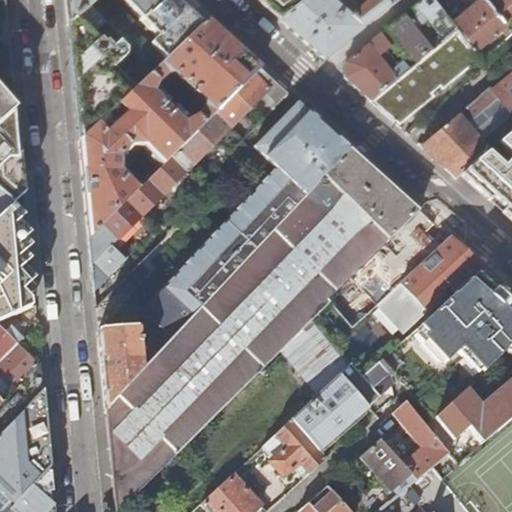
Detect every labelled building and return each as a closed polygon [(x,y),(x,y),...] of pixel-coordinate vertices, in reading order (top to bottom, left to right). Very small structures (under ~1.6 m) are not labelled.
[(0,0),(0,122),(15,109),(13,81),(10,51),(7,20),(4,0),(0,0)] [(65,0),(68,26),(95,0),(65,0)] [(95,0),(68,26),(70,52),(79,142),(97,125),(117,106),(202,26),(182,8),(172,0),(95,0)] [(263,0),(272,8),(284,18),(308,0),(263,0)] [(363,0),(367,4),(350,18),(328,0),(308,0),(284,18),(280,21),(300,39),(324,60),(344,43),(389,7),(383,0),(363,0)] [(447,19),(435,4),(432,0),(422,0),(410,10),(403,16),(433,52),(457,32),(447,19)] [(451,15),(447,19),(457,32),(480,63),(492,52),(487,45),(507,27),(485,0),(484,0),(457,22),(451,15)] [(511,0),(485,0),(507,27),(511,33),(511,0)] [(403,16),(387,28),(403,46),(410,55),(418,65),(433,52),(403,16)] [(159,168),(169,159),(214,114),(258,70),(226,41),(206,23),(202,26),(117,106),(125,115),(105,133),(97,125),(79,142),(80,157),(84,199),(88,239),(124,203),(136,191),(120,174),(120,161),(130,151),(142,151),(159,168)] [(399,49),(403,46),(387,28),(383,31),(399,49)] [(418,65),(372,104),(384,115),(399,128),(480,63),(457,32),(433,52),(418,65)] [(372,104),(418,65),(410,55),(398,65),(392,57),(388,60),(383,53),(379,56),(376,53),(387,44),(380,34),(344,63),(343,78),(359,92),(372,104)] [(258,70),(214,114),(229,129),(242,116),(263,94),(276,106),(287,96),(268,78),(258,70)] [(511,72),(420,147),(440,165),(455,178),(459,174),(511,131),(511,72)] [(18,143),(15,109),(0,122),(0,214),(10,205),(23,194),(22,185),(18,143)] [(211,148),(229,129),(214,114),(169,159),(185,174),(188,173),(191,170),(191,167),(211,148)] [(170,340),(348,151),(332,136),(310,116),(265,163),(275,173),(141,314),(170,340)] [(238,125),(245,119),(242,116),(229,129),(232,132),(238,125)] [(229,153),(241,141),(232,132),(229,129),(211,148),(215,151),(221,147),(229,153)] [(511,131),(459,174),(478,192),(492,204),(495,200),(499,204),(511,193),(511,131)] [(251,150),(214,188),(228,201),(265,163),(251,150)] [(368,168),(348,151),(170,340),(141,371),(104,410),(106,432),(111,481),(114,511),(118,511),(277,351),(309,320),(327,302),(416,212),(398,196),(368,168)] [(169,159),(159,168),(136,191),(124,203),(140,218),(158,200),(179,180),(181,181),(184,178),(184,176),(185,174),(169,159)] [(511,193),(499,204),(509,212),(505,216),(511,222),(511,193)] [(145,223),(140,218),(124,203),(88,239),(91,271),(93,292),(124,261),(109,249),(125,233),(130,237),(134,233),(135,233),(145,223)] [(28,284),(16,272),(22,266),(16,259),(24,252),(17,244),(24,237),(20,233),(13,225),(18,220),(12,213),(15,210),(10,205),(0,214),(0,321),(30,308),(30,301),(21,292),(28,284)] [(434,228),(416,212),(327,302),(350,327),(374,305),(447,239),(434,228)] [(447,239),(374,305),(401,333),(441,295),(442,293),(440,290),(445,286),(453,294),(477,272),(480,269),(460,251),(447,239)] [(506,351),(511,345),(511,297),(507,293),(505,296),(490,282),(480,272),(479,273),(477,272),(453,294),(417,327),(360,377),(349,365),(347,366),(338,375),(367,407),(378,397),(377,396),(391,383),(388,379),(392,375),(434,419),(464,391),(496,360),(499,357),(506,351)] [(309,320),(277,351),(317,396),(338,375),(347,366),(309,320)] [(25,338),(11,325),(4,332),(0,328),(0,362),(16,346),(25,338)] [(102,387),(104,410),(141,371),(134,365),(138,362),(137,345),(139,345),(139,342),(137,342),(136,332),(97,332),(99,352),(102,387)] [(37,366),(16,346),(0,362),(0,379),(12,392),(37,366)] [(0,434),(42,391),(41,378),(39,364),(37,366),(12,392),(2,402),(0,404),(0,434)] [(338,375),(317,396),(291,421),(318,451),(344,428),(367,407),(338,375)] [(464,391),(434,419),(453,440),(466,429),(481,446),(511,419),(511,385),(509,382),(479,407),(464,391)] [(48,457),(42,391),(0,434),(0,511),(5,511),(41,475),(49,467),(48,457)] [(449,454),(425,427),(404,403),(391,414),(420,448),(401,464),(416,481),(449,454)] [(327,459),(318,451),(291,421),(261,448),(272,461),(269,463),(282,478),(298,464),(308,476),(327,459)] [(396,497),(416,481),(401,464),(379,440),(360,457),(396,497)] [(48,511),(49,511),(45,508),(50,503),(46,499),(43,497),(50,487),(48,483),(45,479),(41,475),(5,511),(48,511)] [(340,475),(326,487),(347,511),(377,511),(384,507),(386,505),(379,496),(366,505),(354,492),(356,489),(353,485),(350,488),(340,475)] [(265,511),(232,476),(201,506),(206,511),(265,511)] [(347,511),(326,487),(307,504),(314,511),(347,511)]
